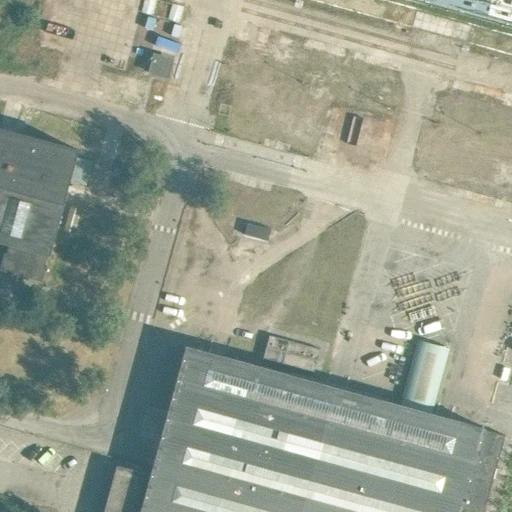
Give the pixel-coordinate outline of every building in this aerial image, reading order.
[(154,55),(150,72),(167,77),(172,59),(154,55)] [(0,241),(9,244),(7,253),(4,252),(0,268),(0,269),(43,281),(50,255),(78,150),(0,128),(0,241)] [(64,230),(75,233),(82,208),(71,205),(64,230)] [(321,349),(270,335),(264,359),(315,373),(321,349)] [(484,511),(506,434),(324,384),(188,346),(140,511),(461,511),(463,509),(474,511),(484,511)] [(134,511),(145,473),(118,466),(104,511),(134,511)]
